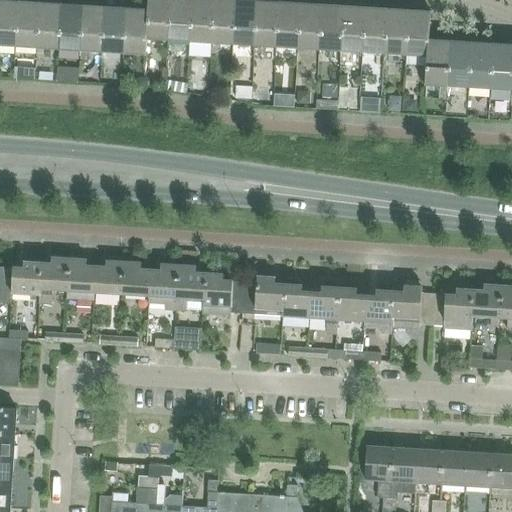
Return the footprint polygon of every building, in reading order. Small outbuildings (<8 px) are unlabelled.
[(0,0),(0,46),(17,48),(19,2),(0,0)] [(147,40),(148,40),(169,41),(171,0),(148,0),(148,10),(149,10),(147,40)] [(171,0),(169,41),(190,43),(192,0),(171,0)] [(192,0),(190,43),(212,44),(214,0),(192,0)] [(214,0),(212,44),(233,45),(236,0),(214,0)] [(236,0),(233,45),(255,47),(258,1),(245,0),(236,0)] [(255,47),(277,48),(279,2),(258,1),(255,47)] [(17,48),(38,49),(40,3),(19,2),(17,48)] [(277,48),(298,49),(301,3),(279,2),(277,48)] [(38,49),(60,50),(62,5),(40,3),(38,49)] [(298,49),(320,51),(323,5),(301,3),(298,49)] [(60,50),(81,52),(83,6),(62,5),(60,50)] [(320,51),(341,52),(344,6),(323,5),(320,51)] [(81,52),(103,53),(105,7),(83,6),(81,52)] [(341,52),(363,53),(365,8),(344,6),(341,52)] [(103,53),(125,54),(127,9),(105,7),(103,53)] [(363,53),(384,55),(387,9),(365,8),(363,53)] [(147,56),(148,40),(147,40),(149,10),(148,10),(127,9),(125,54),(147,56)] [(384,55),(406,56),(409,10),(387,9),(384,55)] [(406,56),(427,57),(428,57),(429,40),(431,12),(409,10),(406,56)] [(425,85),(447,87),(450,41),(429,40),(428,57),(427,57),(425,85)] [(447,87),(469,88),(472,42),(450,41),(447,87)] [(469,88),(491,90),(494,44),(472,42),(469,88)] [(491,90),(511,90),(511,44),(494,44),(491,90)] [(277,92),(276,101),(288,101),(289,93),(277,92)] [(236,94),(235,102),(243,103),(244,95),(236,94)] [(299,94),(298,105),(310,105),(311,94),(299,94)] [(361,97),(360,112),(380,114),(381,98),(361,97)] [(390,97),(389,112),(401,112),(402,98),(390,97)] [(317,99),(316,110),(337,111),(338,100),(317,99)] [(404,101),(404,113),(416,113),(416,102),(404,101)] [(39,296),(39,304),(52,305),(53,290),(67,291),(69,259),(51,258),(51,264),(41,264),(40,296),(39,296)] [(94,302),(94,293),(96,267),(86,266),(87,260),(69,259),(67,291),(67,300),(94,302)] [(94,293),(122,295),(124,263),(106,261),(106,268),(96,267),(94,293)] [(39,296),(40,296),(41,264),(23,262),(23,268),(13,268),(13,269),(11,294),(39,296)] [(122,295),(149,296),(151,270),(141,270),(142,264),(124,263),(122,295)] [(166,311),(175,312),(179,266),(161,265),(161,271),(151,270),(149,296),(148,304),(166,305),(166,311)] [(179,266),(175,312),(185,313),(186,308),(203,309),(203,300),(204,300),(206,274),(196,273),(196,267),(179,266)] [(0,303),(11,305),(11,294),(13,269),(0,267),(0,303)] [(245,282),(243,314),(255,315),(282,317),(282,311),(283,311),(285,285),(275,284),(276,278),(275,278),(275,274),(273,272),(267,271),(261,271),(259,273),(258,277),(257,277),(257,283),(245,282)] [(230,314),(243,314),(245,282),(233,282),(233,281),(223,281),(223,275),(206,274),(204,300),(203,300),(203,309),(202,316),(230,318),(230,314)] [(282,317),(310,319),(312,292),(302,292),(303,286),(301,286),(301,283),(298,279),(289,279),(286,282),(286,285),(285,285),(283,311),(282,311),(282,317)] [(419,325),(432,326),(434,294),(422,293),(422,287),(421,287),(421,284),(419,281),(408,280),(405,283),(405,286),(404,286),(404,292),(394,291),(392,318),(393,318),(392,330),(419,331),(419,325)] [(312,292),(310,319),(324,319),(327,320),(326,335),(336,335),(337,320),(339,288),(340,284),(339,284),(337,282),(331,282),(326,281),(323,283),(323,287),(322,287),(321,293),(312,292)] [(337,320),(364,322),(366,296),(357,295),(357,289),(356,289),(356,285),(354,283),(343,282),(340,284),(339,288),(337,320)] [(472,332),(473,317),(472,317),(474,290),(474,287),(471,284),(460,284),(458,286),(457,289),(456,289),(456,295),(446,295),(434,294),(432,326),(444,327),(444,330),(472,332)] [(392,336),(392,330),(393,318),(392,318),(394,291),(394,288),(392,285),(380,285),(378,287),(377,290),(376,290),(376,296),(366,296),(364,322),(364,330),(382,331),(382,335),(392,336)] [(474,290),(472,317),(473,317),(491,318),(491,326),(499,326),(499,318),(502,286),(484,285),(483,291),(474,290)] [(506,330),(511,330),(511,286),(502,286),(499,318),(507,319),(506,330)] [(173,341),(173,350),(191,351),(199,351),(201,329),(175,327),(174,341),(173,341)] [(9,330),(9,339),(21,340),(28,340),(28,332),(9,330)] [(44,342),(63,343),(63,335),(44,334),(44,342)] [(63,335),(63,343),(82,344),(82,336),(63,335)] [(99,345),(117,346),(118,338),(99,337),(99,345)] [(0,338),(0,350),(20,352),(21,340),(9,339),(0,338)] [(118,338),(117,346),(136,347),(136,339),(118,338)] [(154,348),(173,350),(173,341),(155,340),(154,348)] [(288,357),(307,358),(307,349),(288,348),(288,357)] [(307,349),(307,358),(325,359),(325,350),(307,349)] [(0,350),(0,362),(20,363),(20,352),(0,350)] [(343,360),(361,361),(362,353),(343,352),(343,360)] [(362,353),(361,361),(380,362),(380,354),(362,353)] [(477,369),(496,370),(496,361),(478,360),(477,369)] [(511,361),(496,361),(496,370),(511,370),(511,361)] [(0,362),(0,373),(19,375),(20,363),(0,362)] [(19,375),(0,373),(0,385),(18,387),(19,375)] [(0,408),(0,433),(16,435),(17,409),(0,408)] [(0,433),(0,458),(14,460),(16,435),(0,433)] [(383,497),(383,509),(396,510),(397,498),(390,498),(391,481),(393,447),(368,446),(366,480),(378,480),(377,497),(383,497)] [(391,481),(390,498),(397,498),(397,493),(415,494),(416,483),(418,449),(414,448),(393,447),(391,481)] [(443,450),(418,449),(416,483),(440,484),(443,450)] [(467,452),(443,450),(440,484),(465,486),(467,452)] [(492,453),(467,452),(465,486),(490,488),(492,453)] [(511,454),(492,453),(490,488),(511,488),(511,454)] [(0,458),(0,483),(13,484),(14,460),(0,458)] [(105,462),(104,471),(104,472),(116,473),(117,464),(117,463),(115,463),(105,462)] [(160,477),(161,467),(149,466),(149,474),(149,476),(159,477),(160,477)] [(100,496),(99,511),(146,511),(147,504),(149,476),(139,476),(138,488),(137,503),(113,502),(113,497),(100,496)] [(146,511),(181,511),(182,506),(157,504),(159,477),(149,476),(147,504),(146,511)] [(216,511),(216,508),(217,492),(218,492),(219,480),(208,480),(207,493),(208,493),(207,508),(182,506),(181,511),(216,511)] [(0,483),(0,508),(11,509),(13,484),(0,483)] [(287,486),(286,497),(287,497),(297,498),(298,485),(287,485),(287,486)] [(251,511),(252,495),(218,492),(217,492),(216,508),(216,511),(251,511)] [(251,511),(286,511),(287,498),(287,497),(286,497),(252,495),(251,511)] [(303,511),(297,498),(287,497),(287,498),(286,511),(303,511)] [(433,501),(432,511),(445,511),(446,502),(433,501)]
